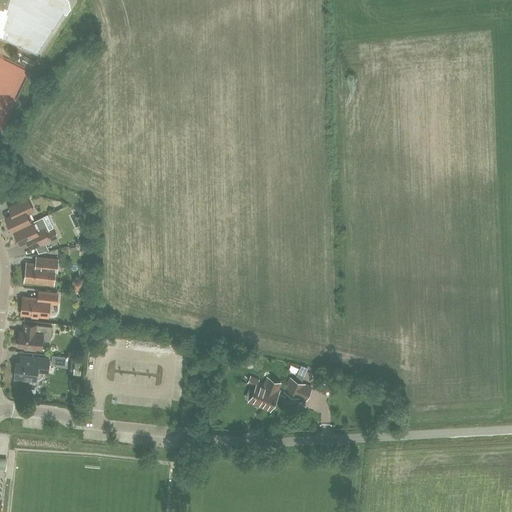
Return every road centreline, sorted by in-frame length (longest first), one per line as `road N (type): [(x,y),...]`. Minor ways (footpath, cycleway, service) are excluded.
road 1 (unclassified): [(511,430),(209,436)]
road 2 (residential): [(0,412),(209,436)]
